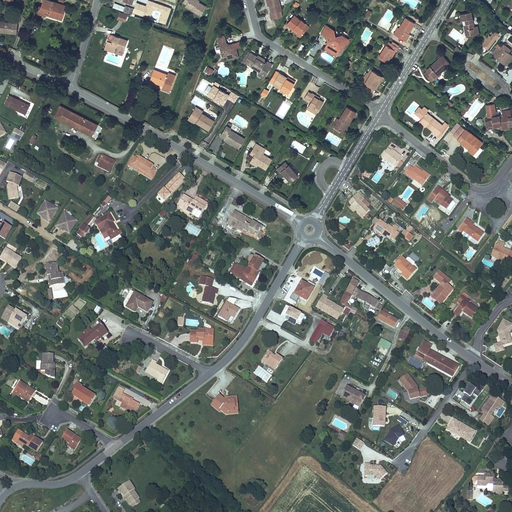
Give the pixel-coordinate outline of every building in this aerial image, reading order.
[(56,9),(57,4),(44,0),(43,0),(41,8),(39,7),(37,15),(45,18),(46,16),(55,19),(58,9),(56,9)] [(172,7),(152,0),(148,0),(147,5),(137,1),(134,12),(151,18),(154,8),(162,11),(159,21),(166,23),(172,7)] [(196,0),(183,0),(183,1),(186,3),(185,5),(200,15),(206,5),(198,1),(196,0)] [(266,0),(268,5),(270,14),(268,14),(269,20),(279,18),(277,12),(280,11),(277,0),(266,0)] [(112,7),(122,11),(124,6),(114,2),(112,7)] [(460,12),(461,20),(465,19),(466,22),(463,23),(465,34),(479,31),(477,24),(474,25),(471,10),(460,12)] [(125,21),(128,14),(120,11),(117,18),(125,21)] [(293,28),(301,35),(308,27),(300,19),(299,20),(293,14),(285,23),(292,29),(293,28)] [(404,39),(408,33),(414,23),(405,17),(399,28),(395,34),(404,39)] [(0,31),(16,33),(17,23),(0,20),(0,31)] [(341,47),(342,48),(346,42),(347,39),(348,38),(341,34),(335,36),(333,29),(325,25),(321,33),(326,36),(327,43),(330,44),(329,46),(338,51),(341,47)] [(291,30),(299,37),(301,35),(293,28),(292,29),(291,30)] [(487,48),(498,33),(494,30),(483,45),(487,48)] [(111,40),(107,38),(104,48),(122,54),(127,39),(113,34),(111,40)] [(222,37),(215,39),(217,48),(213,48),(214,52),(216,54),(218,53),(219,54),(223,53),(224,56),(225,60),(236,58),(234,49),(232,48),(228,49),(227,45),(224,46),(222,37)] [(391,54),(390,54),(393,47),(396,49),(398,46),(391,42),(389,45),(385,43),(378,55),(387,60),(391,54)] [(330,44),(327,43),(324,48),(336,55),(338,51),(329,46),(330,44)] [(503,59),(501,61),(506,64),(511,55),(511,53),(508,51),(501,46),(500,48),(497,46),(493,51),(495,53),(503,59)] [(256,74),(263,78),(271,65),(264,61),(263,63),(255,58),(256,56),(248,52),(243,62),(258,71),(256,74)] [(424,73),(431,80),(433,78),(439,71),(445,66),(445,65),(449,61),(442,54),(426,69),(427,70),(424,73)] [(271,64),(257,55),(256,56),(255,58),(263,63),(264,61),(271,65),(271,64)] [(362,87),(373,68),(371,67),(368,72),(366,71),(358,85),(362,87)] [(374,87),(382,74),(373,68),(362,87),(371,92),(374,87)] [(169,90),(174,76),(167,74),(153,69),(149,79),(156,81),(157,79),(164,81),(163,84),(162,87),(169,90)] [(277,70),(270,82),(273,84),(279,72),(277,70)] [(279,72),(273,84),(288,93),(294,82),(286,78),(287,77),(279,72)] [(382,80),(385,75),(382,74),(374,87),(376,88),(381,80),(382,80)] [(205,92),(210,83),(203,80),(198,88),(205,92)] [(214,84),(208,94),(224,104),(228,97),(236,102),(240,95),(232,90),(230,94),(214,84)] [(310,106),(319,111),(325,101),(321,99),(316,96),(317,94),(313,92),(312,93),(309,91),(305,98),(309,100),(309,99),(312,101),(309,105),(310,106)] [(30,105),(9,95),(5,105),(26,114),(30,105)] [(464,116),(472,122),(484,104),(476,99),(464,116)] [(487,114),(491,113),(496,113),(495,103),(487,104),(487,114)] [(54,116),(80,129),(82,124),(91,129),(89,133),(92,135),(97,123),(60,105),(54,116)] [(202,110),(195,105),(188,117),(196,121),(209,128),(215,119),(202,111),(202,110)] [(347,105),(335,126),(343,131),(347,123),(349,124),(357,111),(347,105)] [(317,114),(319,111),(310,106),(308,109),(317,114)] [(442,124),(427,111),(426,112),(424,110),(426,108),(424,106),(422,108),(417,114),(421,117),(419,120),(426,125),(432,130),(431,132),(437,137),(447,124),(444,122),(442,124)] [(497,122),(501,122),(501,124),(509,122),(511,121),(511,113),(511,114),(510,107),(501,108),(502,114),(499,115),(499,112),(496,113),(491,113),(491,118),(487,118),(488,126),(497,125),(497,122)] [(82,124),(80,129),(89,133),(91,129),(82,124)] [(234,143),(233,145),(239,148),(245,138),(230,129),(231,127),(229,126),(226,125),(221,134),(225,137),(224,139),(228,141),(229,140),(234,143)] [(2,139),(9,135),(4,126),(0,128),(0,143),(1,142),(2,139)] [(20,141),(24,133),(15,128),(10,136),(20,141)] [(470,145),(467,149),(472,153),(482,140),(464,128),(457,137),(461,141),(462,140),(470,145)] [(461,141),(459,143),(467,149),(470,145),(462,140),(461,141)] [(255,143),(253,148),(256,150),(253,155),(251,160),(258,164),(266,168),(272,157),(263,152),(265,148),(255,143)] [(396,167),(403,157),(400,154),(399,155),(395,153),(395,154),(391,151),(390,152),(387,149),(381,156),(396,167)] [(97,166),(109,172),(115,160),(100,153),(96,161),(98,162),(97,166)] [(151,179),(157,169),(152,166),(148,164),(149,163),(142,158),(141,160),(137,158),(133,155),(127,165),(132,168),(134,166),(141,170),(147,174),(146,176),(151,179)] [(288,164),(284,161),(278,166),(281,170),(281,171),(290,181),(297,174),(288,164)] [(405,172),(422,185),(428,176),(421,171),(415,167),(413,169),(409,166),(405,172)] [(367,178),(371,173),(366,170),(363,175),(367,178)] [(32,174),(27,171),(24,177),(29,180),(32,174)] [(7,187),(9,201),(16,200),(15,195),(18,194),(17,189),(18,187),(19,187),(22,177),(10,173),(7,182),(9,183),(8,185),(10,185),(9,188),(7,187)] [(438,194),(434,190),(427,199),(432,203),(435,199),(441,203),(439,205),(445,210),(452,202),(449,200),(446,197),(448,195),(442,190),(438,194)] [(352,203),(350,205),(349,206),(354,211),(361,218),(368,211),(360,203),(363,199),(356,193),(353,196),(354,197),(350,200),(352,203)] [(185,203),(188,197),(183,194),(179,200),(185,203)] [(100,203),(103,207),(113,201),(110,197),(100,203)] [(195,201),(193,200),(188,197),(185,203),(179,200),(177,204),(183,207),(182,208),(198,218),(206,203),(198,198),(195,201)] [(393,202),(398,206),(402,202),(397,198),(393,202)] [(46,217),(45,219),(50,221),(58,207),(46,200),(38,213),(42,215),(43,215),(46,217)] [(11,202),(8,207),(17,212),(20,207),(11,202)] [(95,214),(91,210),(90,212),(85,217),(89,221),(95,214)] [(66,212),(58,226),(61,228),(63,226),(67,229),(70,232),(78,219),(66,212)] [(107,214),(98,220),(107,236),(115,231),(111,223),(112,222),(107,214)] [(250,237),(257,242),(261,236),(259,235),(261,231),(234,215),(227,227),(241,235),(245,237),(246,236),(250,238),(250,237)] [(89,221),(85,217),(81,223),(88,229),(92,224),(89,221)] [(458,228),(478,241),(483,233),(473,226),(474,223),(466,217),(458,228)] [(396,231),(392,228),(388,225),(386,227),(379,222),(375,227),(373,230),(380,235),(381,233),(387,236),(390,239),(396,231)] [(405,238),(409,232),(405,229),(401,235),(405,238)] [(115,231),(107,236),(110,240),(120,233),(118,230),(115,231)] [(414,235),(409,232),(405,238),(410,241),(414,235)] [(378,244),(376,238),(367,242),(369,248),(378,244)] [(496,255),(495,258),(507,263),(508,263),(509,260),(511,261),(511,254),(511,252),(511,251),(502,248),(503,244),(497,242),(493,254),(496,255)] [(470,260),(476,251),(470,247),(464,256),(470,260)] [(8,263),(15,267),(20,258),(13,254),(14,253),(5,248),(0,256),(0,257),(5,260),(6,259),(9,261),(8,263)] [(193,254),(188,266),(194,268),(199,256),(193,254)] [(237,265),(234,263),(228,273),(251,287),(260,273),(259,272),(265,262),(255,256),(255,257),(251,254),(243,267),(238,264),(237,265)] [(402,256),(394,265),(396,267),(398,265),(404,270),(402,272),(401,274),(408,280),(417,270),(402,256)] [(48,279),(49,285),(60,283),(59,278),(64,277),(63,271),(58,272),(57,263),(45,264),(47,275),(50,274),(50,279),(48,279)] [(450,280),(439,271),(434,276),(442,282),(440,285),(441,287),(436,293),(432,298),(440,303),(452,289),(447,284),(450,280)] [(202,286),(206,287),(204,295),(202,302),(213,305),(216,294),(217,295),(219,290),(212,288),(214,280),(205,278),(202,286)] [(341,303),(344,305),(347,300),(349,300),(358,282),(353,278),(339,303),(341,303)] [(294,295),(307,303),(315,289),(302,281),(294,295)] [(55,298),(67,295),(66,288),(54,291),(55,298)] [(378,301),(359,290),(356,296),(374,308),(378,301)] [(146,311),(152,302),(134,292),(126,306),(134,311),(137,306),(146,311)] [(323,294),(318,303),(322,305),(321,307),(330,311),(328,313),(338,319),(344,308),(329,300),(328,301),(326,300),(327,298),(328,296),(323,294)] [(457,301),(460,303),(454,311),(460,315),(462,311),(472,318),(478,310),(468,303),(465,301),(467,299),(461,295),(457,301)] [(229,296),(218,317),(232,325),(241,309),(234,306),(237,300),(229,296)] [(322,305),(318,303),(316,306),(328,313),(330,311),(321,307),(322,305)] [(21,325),(27,315),(15,308),(14,309),(8,305),(1,317),(8,321),(9,318),(21,325)] [(287,316),(296,321),(296,322),(301,325),(305,316),(286,306),(281,316),(286,318),(287,316)] [(383,313),(382,312),(378,319),(395,328),(399,321),(388,316),(391,312),(385,309),(383,313)] [(21,325),(9,318),(8,321),(7,321),(19,328),(21,325)] [(511,325),(511,323),(503,319),(497,330),(500,331),(501,335),(499,336),(500,342),(493,344),(495,352),(503,350),(502,346),(511,343),(508,333),(511,325)] [(310,341),(316,345),(322,334),(329,338),(335,328),(321,320),(319,325),(310,341)] [(77,337),(84,346),(93,339),(97,336),(99,338),(107,332),(100,324),(91,331),(88,328),(77,337)] [(196,331),(195,333),(188,332),(187,344),(194,344),(194,341),(201,341),(201,343),(210,344),(211,337),(201,336),(202,331),(196,331)] [(379,346),(388,351),(391,344),(383,339),(379,346)] [(430,345),(422,341),(416,352),(426,357),(423,362),(452,376),(458,366),(428,350),(430,345)] [(416,352),(413,357),(423,362),(426,357),(416,352)] [(39,364),(39,370),(44,370),(44,374),(50,377),(52,377),(52,378),(55,378),(56,371),(53,371),(53,364),(53,353),(42,353),(42,364),(39,364)] [(267,370),(271,373),(279,361),(274,358),(272,358),(271,360),(265,355),(259,364),(262,367),(263,365),(268,368),(267,370)] [(158,378),(162,380),(167,370),(155,363),(156,362),(152,360),(145,371),(158,378)] [(409,400),(429,396),(427,388),(418,390),(416,386),(407,374),(399,380),(408,392),(409,400)] [(20,398),(28,403),(34,393),(26,388),(28,386),(19,381),(14,389),(22,394),(20,398)] [(463,392),(465,393),(461,400),(469,406),(474,399),(470,396),(472,393),(478,397),(483,389),(478,385),(476,388),(469,383),(463,392)] [(96,395),(78,384),(72,394),(90,405),(96,395)] [(359,407),(366,395),(358,391),(358,393),(354,391),(355,390),(346,385),(340,397),(353,403),(359,407)] [(125,397),(126,395),(122,393),(124,389),(118,386),(113,397),(122,402),(120,407),(134,414),(139,404),(132,400),(125,397)] [(22,394),(14,389),(12,393),(20,398),(22,394)] [(485,412),(484,414),(480,419),(488,425),(493,417),(490,415),(497,405),(500,407),(503,402),(492,395),(482,410),(483,411),(485,412)] [(219,397),(211,406),(219,414),(220,412),(226,417),(238,415),(238,410),(237,410),(236,405),(235,403),(233,403),(232,398),(228,399),(229,401),(224,402),(219,397)] [(359,407),(353,403),(350,409),(356,412),(359,407)] [(387,406),(373,406),(372,425),(386,425),(387,406)] [(399,424),(390,429),(384,440),(393,446),(398,438),(404,435),(401,428),(404,424),(405,426),(408,422),(400,416),(397,420),(401,423),(399,425),(399,424)] [(469,442),(475,431),(465,426),(464,427),(462,426),(463,425),(453,419),(447,430),(469,442)] [(72,436),(74,433),(66,429),(60,438),(68,443),(66,446),(74,451),(80,441),(72,436)] [(337,438),(344,441),(347,433),(341,430),(337,438)] [(29,435),(23,431),(17,440),(23,444),(24,443),(37,451),(44,441),(34,435),(33,437),(29,435)] [(364,443),(357,438),(352,445),(359,450),(364,443)] [(369,464),(364,463),(364,475),(375,475),(379,480),(387,473),(380,466),(379,466),(376,466),(376,465),(369,465),(369,464)] [(485,478),(483,478),(479,478),(479,483),(480,483),(480,487),(479,492),(484,492),(484,493),(496,494),(496,496),(501,496),(501,493),(507,494),(507,488),(502,488),(502,486),(498,481),(496,481),(495,481),(493,479),(492,478),(492,477),(492,476),(489,476),(485,476),(485,478)] [(123,496),(124,495),(127,499),(130,504),(131,503),(138,498),(139,497),(134,489),(135,489),(130,481),(118,489),(123,496)] [(141,501),(138,498),(131,503),(133,506),(141,501)]
